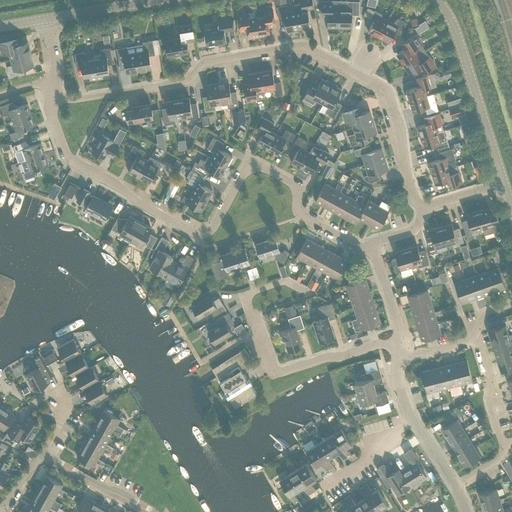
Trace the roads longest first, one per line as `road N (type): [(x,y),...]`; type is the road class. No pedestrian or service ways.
road 1 (unclassified): [(425,207),(413,199),(385,91),(303,45),(202,62),(186,80),(51,97)]
road 2 (residential): [(71,162),(201,234),(213,227),(243,172),(262,167),(295,185),(297,213),(371,249)]
road 3 (residential): [(394,343),(273,371),(246,297),(281,282),(305,292)]
road 4 (unclassified): [(436,0),(459,42),(503,183)]
road 5 (residential): [(152,511),(42,454)]
